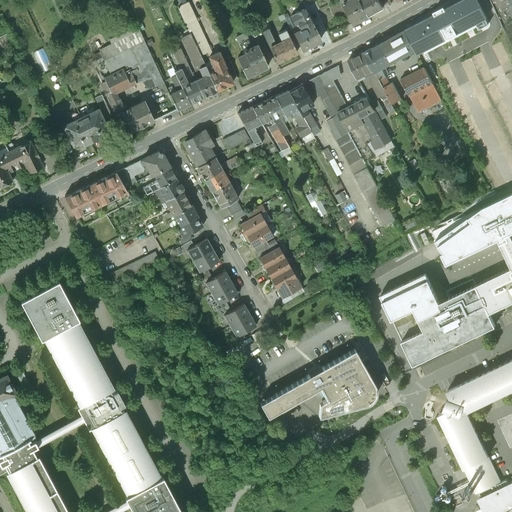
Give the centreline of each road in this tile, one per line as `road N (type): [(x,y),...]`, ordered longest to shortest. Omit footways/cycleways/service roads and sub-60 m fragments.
road 1 (secondary): [(434,0),(163,134)]
road 2 (residential): [(163,134),(265,319)]
road 3 (secondary): [(163,134),(0,211)]
